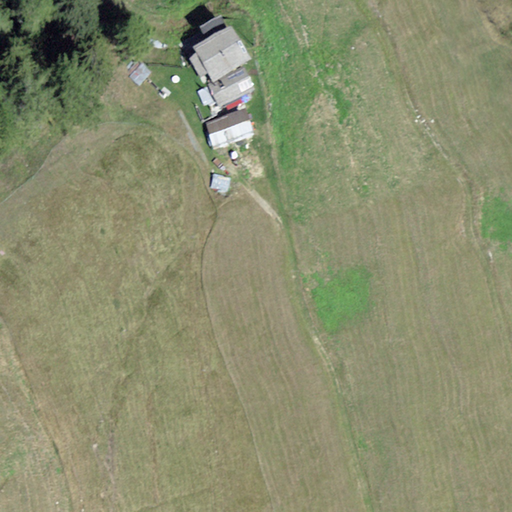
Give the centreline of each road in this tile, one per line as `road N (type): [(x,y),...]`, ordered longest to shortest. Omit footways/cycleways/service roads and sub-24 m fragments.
road 1 (track): [(511,353),(491,257),(476,234),(474,190),(407,97),(366,0)]
road 2 (track): [(368,511),(288,241),(234,173)]
